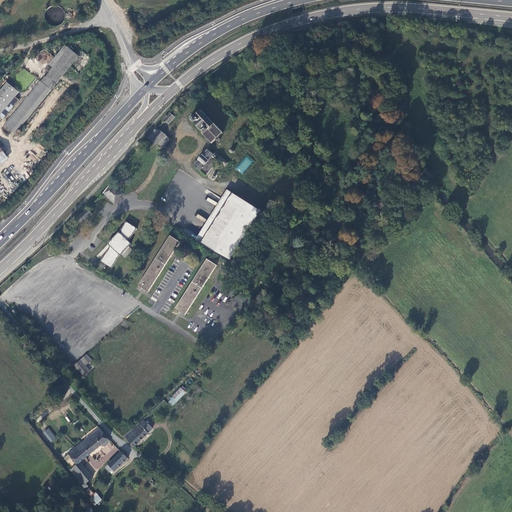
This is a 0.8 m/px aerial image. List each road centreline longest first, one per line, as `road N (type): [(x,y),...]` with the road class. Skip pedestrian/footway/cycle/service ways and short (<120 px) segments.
road 1 (primary): [(169,92),(239,43),(328,13),(405,7),(511,16)]
road 2 (residential): [(0,302),(72,392),(146,460)]
road 3 (primary): [(0,269),(141,122)]
road 4 (primary): [(134,99),(0,242)]
road 5 (primary): [(299,0),(230,24),(164,70)]
road 6 (unclassified): [(115,14),(0,52)]
